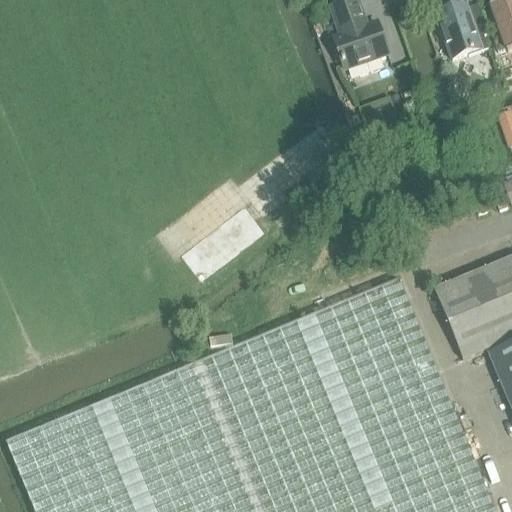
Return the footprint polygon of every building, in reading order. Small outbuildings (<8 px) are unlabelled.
[(346,0),(336,0),(329,2),(331,7),(332,11),(348,6),(347,2),(346,0)] [(511,0),(491,7),(495,19),(502,39),(493,42),(498,55),(507,52),(508,55),(511,53),(511,0)] [(332,11),(342,38),(335,41),(346,72),(388,57),(381,36),(377,38),(373,27),(367,30),(358,2),(348,6),(332,11)] [(488,52),(484,39),(489,37),(479,8),(467,12),(466,7),(437,18),(452,63),(468,57),(469,59),(488,52)] [(499,81),(490,84),(494,96),(494,98),(503,95),(503,93),(499,81)] [(511,114),(497,119),(508,151),(511,149),(511,114)] [(511,182),(502,186),(511,210),(511,209),(511,182)] [(499,188),(492,191),(500,214),(507,211),(499,188)] [(482,199),(473,202),(478,217),(488,214),(482,199)] [(473,207),(462,211),(464,218),(476,215),(473,207)] [(243,208),(181,257),(181,258),(202,284),(265,236),(243,208)] [(511,261),(435,294),(463,362),(511,341),(511,261)] [(493,511),(399,285),(6,447),(33,511),(493,511)] [(511,414),(511,346),(488,356),(511,414)]
